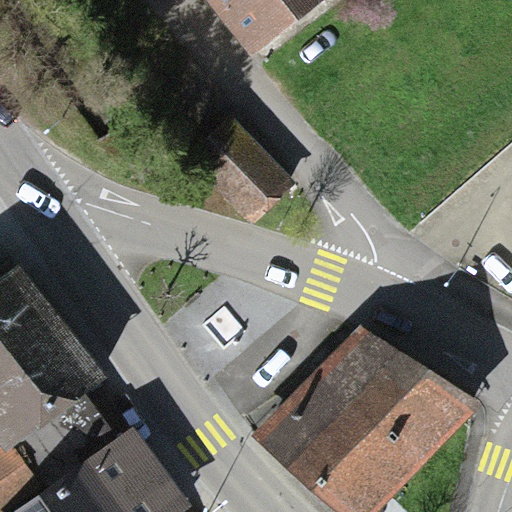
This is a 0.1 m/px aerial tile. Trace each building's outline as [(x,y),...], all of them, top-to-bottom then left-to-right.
[(327,0),(201,0),(252,66),(331,5),(327,0)] [(283,180),(229,129),(191,170),(245,220),(283,180)] [(19,282),(0,295),(0,462),(0,463),(98,394),(19,282)] [(360,326),(253,437),(338,511),(378,511),(480,406),(360,326)] [(178,511),(127,445),(31,509),(26,511),(178,511)] [(0,463),(0,511),(26,511),(31,509),(0,463)]
